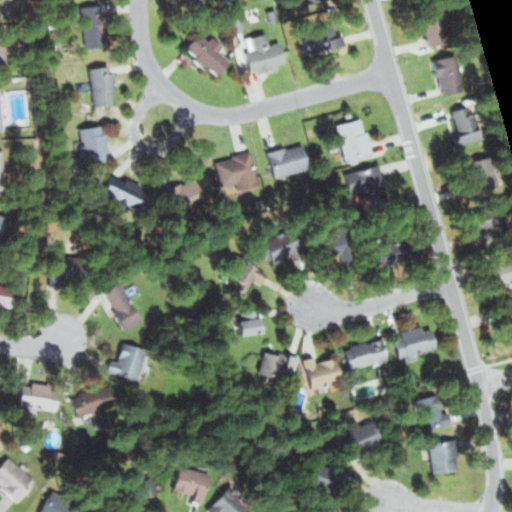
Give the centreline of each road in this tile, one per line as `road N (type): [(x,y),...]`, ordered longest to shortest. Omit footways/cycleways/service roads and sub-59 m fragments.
road 1 (residential): [(493,511),(493,436),(373,0)]
road 2 (residential): [(393,75),(235,114),(199,109),(162,85),(146,51),(139,0)]
road 3 (residential): [(452,284),(332,311),(292,298)]
road 4 (residential): [(162,85),(134,114),(139,140),(168,140),(189,105)]
